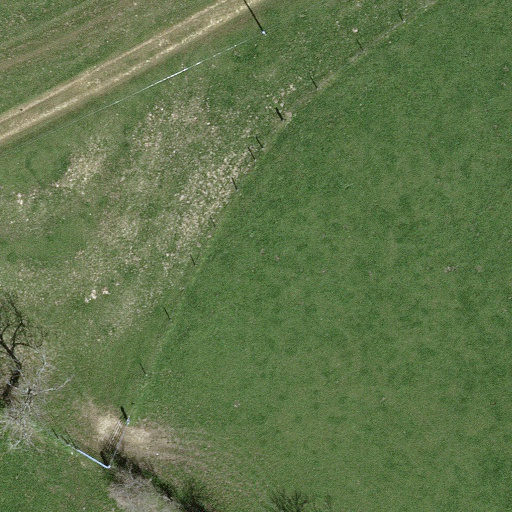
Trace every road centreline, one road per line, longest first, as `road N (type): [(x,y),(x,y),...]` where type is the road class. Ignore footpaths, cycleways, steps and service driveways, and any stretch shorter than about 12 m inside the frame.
road 1 (track): [(281,0),(26,511)]
road 2 (track): [(0,128),(251,0)]
